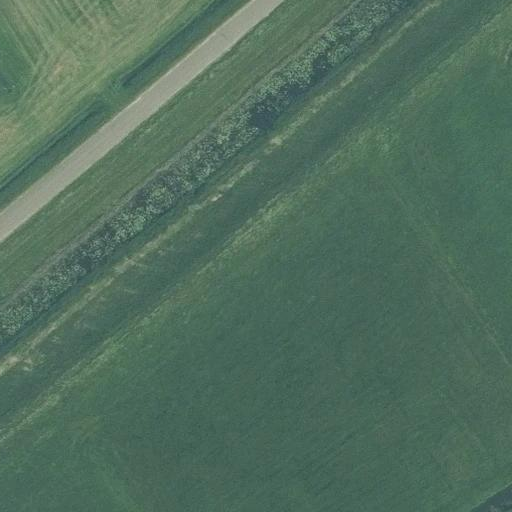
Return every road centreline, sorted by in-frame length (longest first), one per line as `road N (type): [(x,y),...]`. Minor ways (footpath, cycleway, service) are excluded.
road 1 (track): [(505,0),(0,428)]
road 2 (unclassified): [(267,0),(0,227)]
